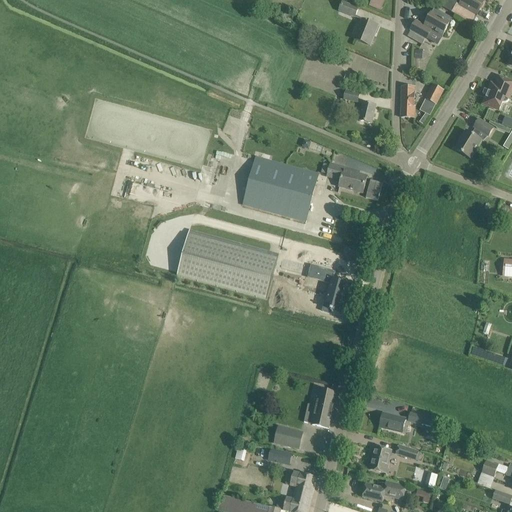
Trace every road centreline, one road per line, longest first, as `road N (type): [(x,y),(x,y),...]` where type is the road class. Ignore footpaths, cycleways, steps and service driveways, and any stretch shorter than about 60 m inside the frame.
road 1 (tertiary): [(318,511),(377,267),(413,162)]
road 2 (unknown): [(390,220),(325,203),(307,228),(221,205),(244,99)]
road 3 (tertiary): [(413,162),(511,0)]
road 4 (residential): [(413,162),(398,147),(399,0)]
